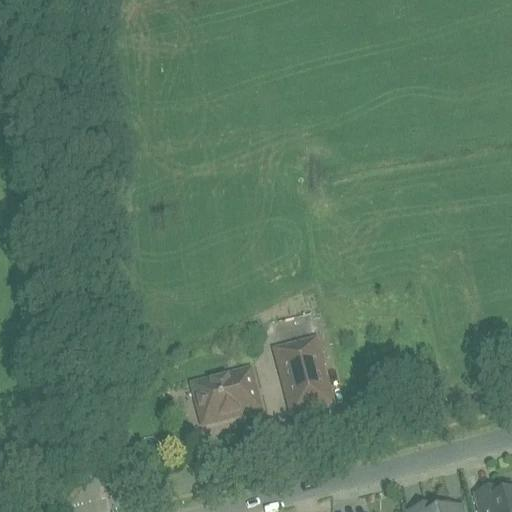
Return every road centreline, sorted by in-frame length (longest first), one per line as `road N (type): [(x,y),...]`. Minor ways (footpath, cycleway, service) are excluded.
road 1 (unclassified): [(93,509),(72,0)]
road 2 (residential): [(231,511),(511,437)]
